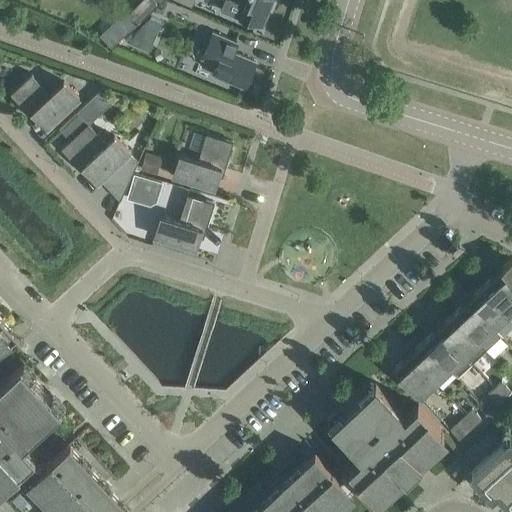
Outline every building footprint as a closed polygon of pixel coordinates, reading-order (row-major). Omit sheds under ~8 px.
[(225,0),(221,9),(240,16),(244,18),(262,26),(273,0),(225,0)] [(122,13),(112,23),(124,35),(136,23),(122,13)] [(214,73),(245,86),(256,61),(234,51),(238,41),(214,31),(203,57),(218,63),(214,73)] [(39,116),(48,126),(80,97),(64,80),(50,92),(32,72),(11,92),(36,119),(39,116)] [(78,110),(59,127),(70,139),(62,147),(81,168),(84,165),(90,171),(99,181),(102,178),(121,199),(139,160),(131,151),(115,134),(107,141),(89,122),(78,110)] [(174,174),(215,187),(219,174),(223,175),(234,140),(206,132),(198,158),(180,152),(174,174)] [(146,154),(141,168),(157,173),(162,159),(146,154)] [(161,213),(155,235),(196,248),(200,235),(204,236),(215,201),(188,192),(179,218),(161,213)] [(511,256),(497,271),(511,287),(511,256)] [(482,284),(509,313),(511,316),(511,287),(497,271),(482,284)] [(482,284),(468,298),(495,327),(509,313),(482,284)] [(468,298),(453,312),(487,348),(488,349),(503,337),(468,298)] [(445,322),(440,327),(472,362),(487,348),(453,312),(444,320),(445,322)] [(4,320),(0,323),(0,351),(17,337),(11,331),(12,329),(4,320)] [(424,339),(451,368),(457,375),(472,362),(438,325),(424,339)] [(424,339),(409,353),(436,381),(451,368),(424,339)] [(436,381),(409,353),(394,367),(421,396),(436,381)] [(0,480),(4,485),(37,455),(25,443),(63,408),(22,364),(0,383),(0,480)] [(502,379),(495,386),(504,396),(511,390),(502,379)] [(332,423),(362,455),(349,467),(375,494),(386,484),(383,478),(389,473),(393,478),(402,470),(407,475),(423,460),(418,455),(426,447),(422,442),(428,436),(434,440),(444,430),(419,402),(406,414),(376,382),(332,423)] [(504,396),(495,386),(488,392),(480,400),(490,410),(497,403),(504,396)] [(473,407),(466,413),(475,423),(482,417),(473,407)] [(475,423),(466,413),(459,420),(468,430),(475,423)] [(511,434),(472,471),(493,493),(498,488),(511,503),(511,434)] [(316,453),(252,511),(336,511),(355,495),(356,494),(347,484),(344,481),(305,439),(304,440),(315,451),(316,453)] [(38,473),(38,474),(73,511),(136,511),(127,502),(71,441),(38,473)]
